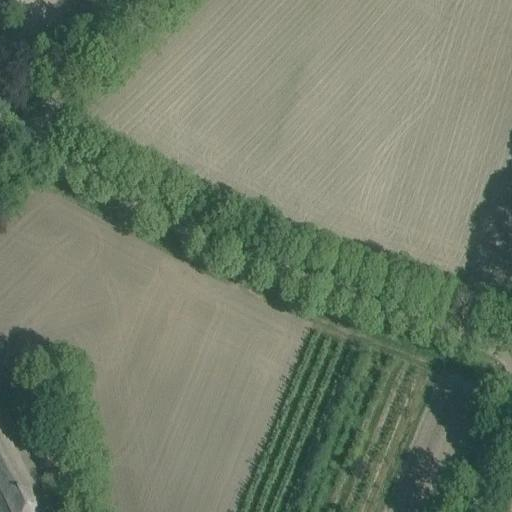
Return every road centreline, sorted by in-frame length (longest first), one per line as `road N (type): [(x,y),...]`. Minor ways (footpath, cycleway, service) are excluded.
road 1 (unclassified): [(511,351),(285,273),(0,123)]
road 2 (track): [(0,196),(19,177),(25,139),(150,0)]
